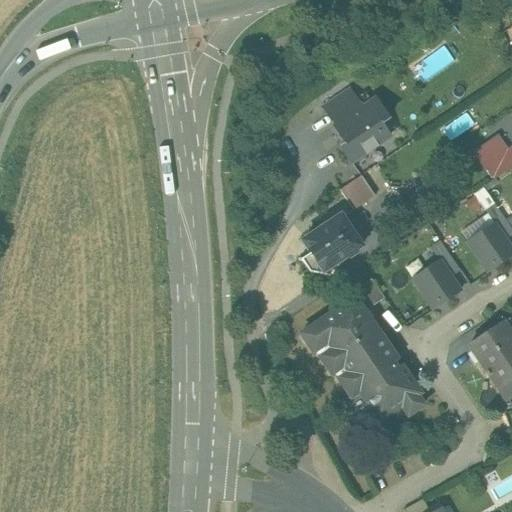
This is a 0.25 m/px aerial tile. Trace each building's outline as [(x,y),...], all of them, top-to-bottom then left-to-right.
[(350,87),(321,107),(345,143),(339,147),(351,166),(393,139),(383,124),(390,119),(375,97),(362,105),(350,87)] [(471,149),(491,178),(511,163),(511,148),(499,130),(471,149)] [(360,176),(340,190),(353,211),(374,197),(360,176)] [(341,216),(303,242),(311,254),(303,259),(302,261),(310,272),(316,274),(330,277),(332,267),(362,247),(341,216)] [(468,242),(488,273),(511,256),(511,250),(495,225),(468,242)] [(440,262),(412,279),(433,310),(461,292),(440,262)] [(372,279),(351,294),(354,299),(355,298),(365,312),(385,298),(372,279)] [(365,312),(355,298),(354,299),(302,334),(314,354),(317,352),(333,376),(335,374),(352,397),(360,392),(380,421),(402,406),(408,416),(423,405),(417,396),(420,394),(401,365),(397,369),(393,364),(398,361),(365,312)] [(511,336),(503,323),(470,345),(488,372),(486,373),(488,377),(490,375),(508,401),(511,398),(511,336)] [(511,477),(510,475),(502,480),(494,468),(480,477),(497,505),(511,495),(511,477)] [(429,511),(423,499),(403,510),(404,511),(429,511)]
